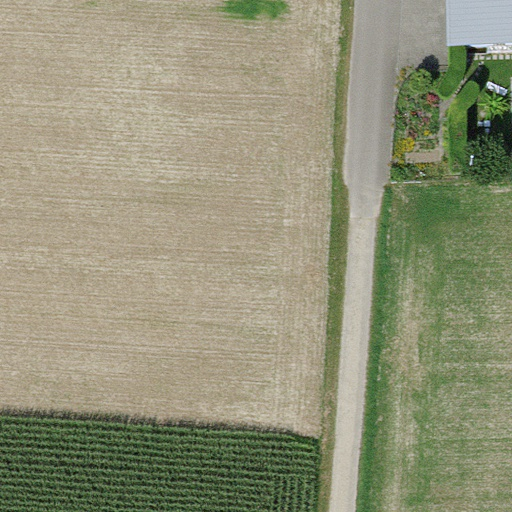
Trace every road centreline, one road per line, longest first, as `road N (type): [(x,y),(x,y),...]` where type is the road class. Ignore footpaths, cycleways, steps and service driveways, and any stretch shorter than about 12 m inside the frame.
road 1 (track): [(369,174),(342,511)]
road 2 (residential): [(382,0),(369,174)]
